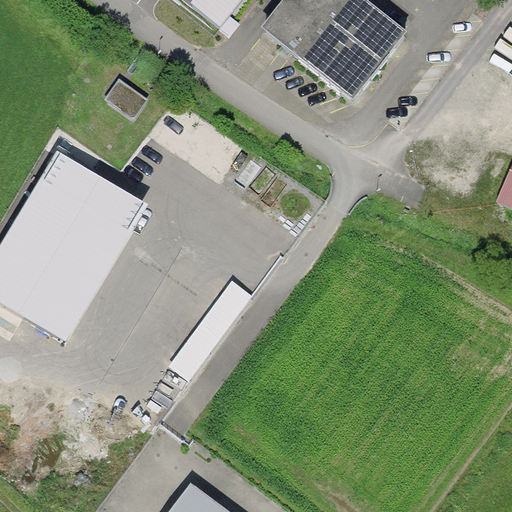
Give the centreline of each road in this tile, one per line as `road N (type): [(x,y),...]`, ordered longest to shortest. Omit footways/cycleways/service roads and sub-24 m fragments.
road 1 (residential): [(115,0),(208,72),(381,182)]
road 2 (track): [(381,182),(511,252)]
